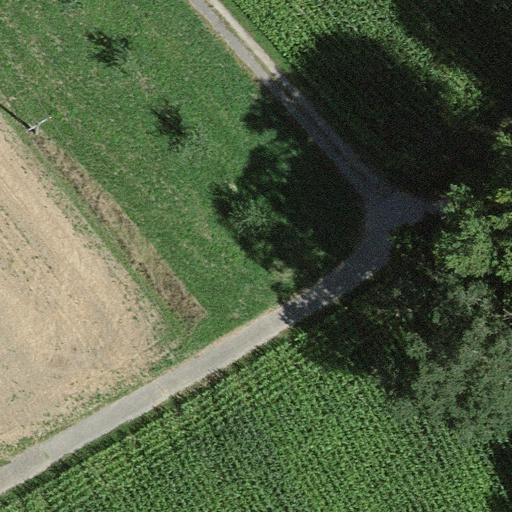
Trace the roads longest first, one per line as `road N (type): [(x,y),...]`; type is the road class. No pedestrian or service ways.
road 1 (track): [(399,236),(196,0)]
road 2 (track): [(511,162),(399,236)]
